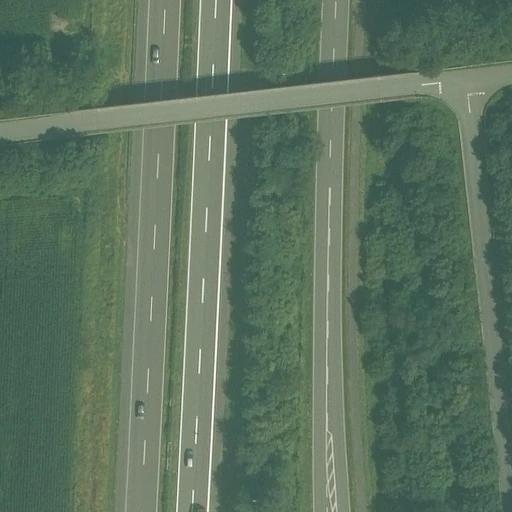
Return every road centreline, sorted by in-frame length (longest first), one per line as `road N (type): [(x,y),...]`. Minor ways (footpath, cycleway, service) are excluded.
road 1 (motorway): [(201,511),(225,0)]
road 2 (motorway): [(156,0),(132,511)]
road 3 (secondary): [(334,0),(330,511)]
road 4 (unclassified): [(0,127),(420,79)]
road 5 (unclassified): [(474,73),(511,473)]
